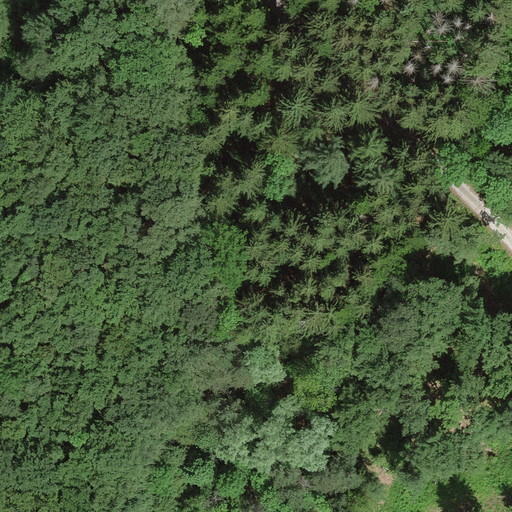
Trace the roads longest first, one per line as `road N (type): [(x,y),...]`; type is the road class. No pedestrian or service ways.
road 1 (track): [(288,0),(511,237)]
road 2 (track): [(189,0),(183,108),(212,202)]
road 3 (track): [(395,119),(511,147)]
